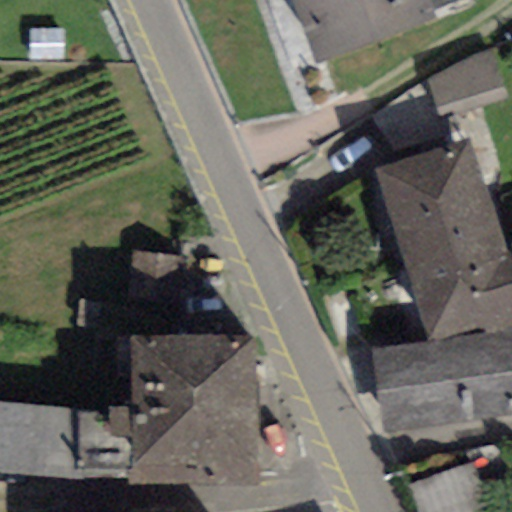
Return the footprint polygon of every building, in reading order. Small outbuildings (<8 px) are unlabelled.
[(301,0),(319,45),(435,0),(301,0)] [(486,47),(426,80),(434,103),(501,85),(486,47)] [(473,132),(373,162),(425,337),(511,310),(511,238),(506,240),(473,132)] [(253,326),(130,328),(131,406),(132,463),(132,475),(255,473),(253,326)] [(511,327),(368,344),(377,426),(511,410),(511,327)] [(73,405),(0,398),(0,465),(80,475),(79,464),(132,463),(131,406),(73,405)] [(414,475),(427,511),(486,511),(489,511),(468,455),(414,475)]
